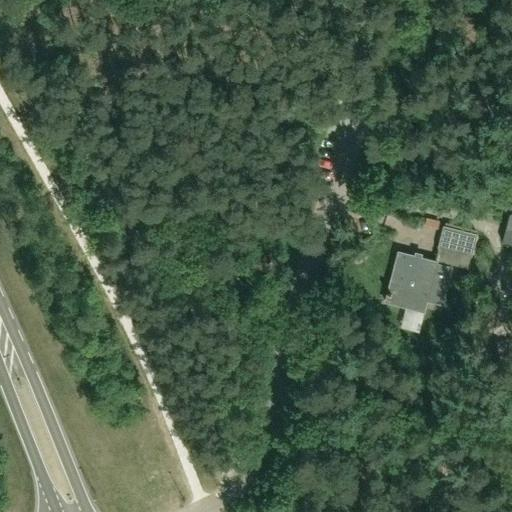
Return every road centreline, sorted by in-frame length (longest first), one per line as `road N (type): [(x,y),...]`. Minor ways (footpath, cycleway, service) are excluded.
road 1 (unclassified): [(209,511),(243,490),(260,453),(348,146)]
road 2 (primary): [(72,511),(0,324)]
road 3 (track): [(348,146),(386,0)]
